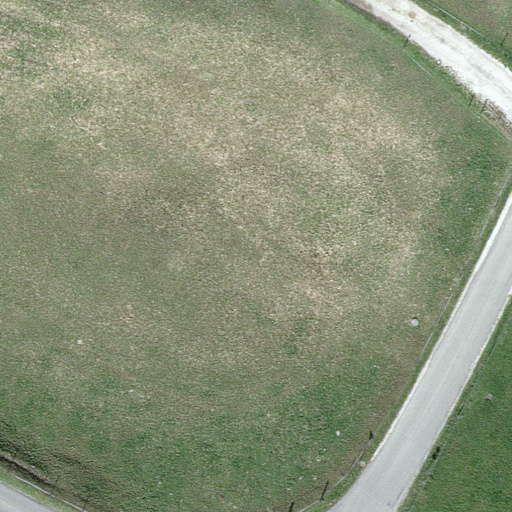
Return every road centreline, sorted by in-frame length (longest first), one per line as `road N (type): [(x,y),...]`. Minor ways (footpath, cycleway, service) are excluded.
road 1 (tertiary): [(368,511),(511,244)]
road 2 (track): [(511,100),(364,0)]
